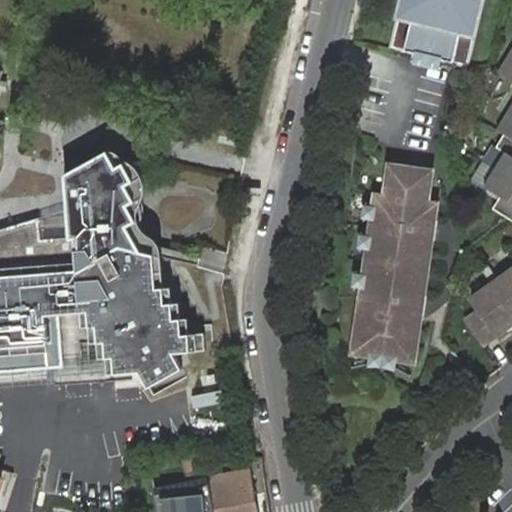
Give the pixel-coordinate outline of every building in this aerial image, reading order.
[(404,0),(400,21),(413,24),(406,55),(455,66),(461,35),(475,39),(483,0),(404,0)] [(511,78),(511,53),(501,72),(511,78)] [(507,134),(511,137),(511,110),(500,130),(507,134)] [(511,137),(507,134),(499,147),(508,153),(498,169),(511,176),(511,137)] [(119,246),(141,251),(131,235),(142,228),(132,211),(139,207),(130,191),(136,188),(127,171),(121,175),(110,160),(66,185),(71,244),(39,245),(38,224),(0,236),(0,263),(34,261),(76,258),(77,271),(119,246)] [(496,208),(504,213),(511,217),(511,176),(498,169),(488,185),(504,195),(496,208)] [(377,200),(354,356),(416,365),(439,209),(429,207),(433,176),(392,170),(387,202),(377,200)] [(119,246),(77,270),(77,271),(80,311),(90,311),(90,327),(98,327),(98,343),(106,343),(106,359),(114,358),(114,374),(141,373),(149,386),(182,367),(174,352),(205,350),(205,333),(182,334),(181,318),(174,319),(171,301),(165,303),(164,287),(156,288),(154,254),(141,251),(119,246)] [(76,258),(34,261),(41,272),(77,270),(76,258)] [(41,272),(34,261),(0,263),(0,371),(49,367),(44,314),(44,301),(41,272)] [(511,318),(511,265),(474,291),(482,303),(469,312),(485,337),(511,318)] [(77,270),(41,272),(44,301),(79,299),(77,271),(77,270)] [(79,299),(44,301),(44,314),(80,311),(79,299)] [(232,430),(227,391),(197,394),(201,433),(232,430)] [(203,471),(198,448),(181,452),(186,475),(203,471)] [(116,455),(85,461),(95,511),(126,506),(116,455)] [(223,476),(211,478),(212,482),(217,511),(259,511),(251,471),(223,476)] [(217,511),(212,482),(155,494),(158,511),(217,511)]
